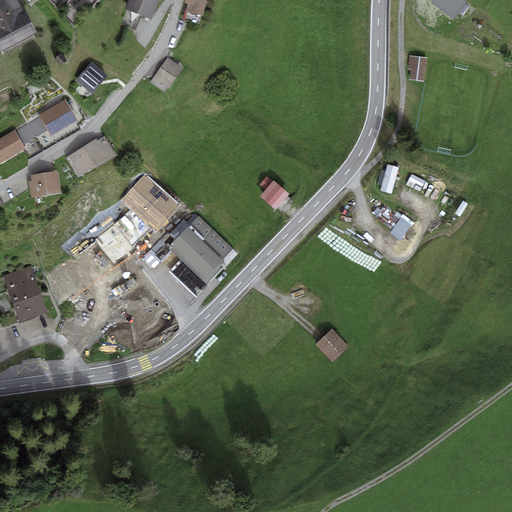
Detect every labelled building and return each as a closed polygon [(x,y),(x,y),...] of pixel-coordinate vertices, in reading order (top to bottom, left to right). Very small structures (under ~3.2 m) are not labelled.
[(17,0),(0,0),(0,52),(2,51),(4,55),(35,38),(33,35),(38,33),(28,15),(26,16),(17,0)] [(158,0),(128,0),(125,8),(127,9),(149,18),(151,19),(158,0)] [(207,0),(184,0),(184,3),(188,4),(186,12),(201,15),(204,16),(207,0)] [(468,1),(466,0),(432,0),(431,2),(454,20),(468,1)] [(149,18),(127,9),(120,25),(135,31),(140,18),(148,21),(149,18)] [(199,23),(201,15),(186,12),(184,11),(183,19),(199,23)] [(60,53),(54,59),(61,66),(67,60),(60,53)] [(427,59),(410,56),(408,69),(411,70),(409,80),(423,82),(427,59)] [(183,68),(168,57),(150,82),(165,93),(183,68)] [(91,62),(75,81),(91,94),(92,95),(101,85),(100,84),(107,76),(91,62)] [(40,117),(48,130),(52,136),(76,122),(78,121),(65,99),(39,115),(40,117)] [(48,130),(40,117),(28,124),(36,137),(48,130)] [(81,129),(76,122),(52,136),(48,130),(36,137),(43,151),(44,151),(81,129)] [(28,124),(15,131),(26,149),(24,150),(29,159),(43,151),(36,137),(28,124)] [(26,149),(15,131),(15,130),(0,138),(0,163),(0,164),(24,150),(26,149)] [(96,140),(65,158),(78,178),(115,156),(103,137),(97,141),(96,140)] [(399,168),(387,164),(385,171),(382,170),(378,185),(382,186),(380,191),(392,194),(399,168)] [(57,171),(30,175),(31,181),(28,182),(31,197),(60,193),(57,171)] [(425,181),(412,174),(406,185),(420,191),(425,181)] [(180,206),(144,175),(122,200),(132,209),(154,228),(158,231),(180,206)] [(276,210),(289,194),(274,181),(273,182),(267,177),(260,185),(266,190),(260,197),(276,210)] [(389,233),(400,242),(414,223),(398,211),(394,216),(383,207),(375,218),(391,230),(389,233)] [(154,228),(132,209),(116,223),(95,240),(112,264),(134,246),(154,228)] [(233,248),(198,216),(168,248),(180,260),(207,285),(226,265),(221,260),(233,248)] [(152,272),(172,254),(166,248),(154,259),(151,256),(144,263),(152,272)] [(196,297),(207,285),(180,260),(169,272),(196,297)] [(31,266),(2,277),(19,322),(48,312),(31,266)] [(333,329),(316,345),(332,363),(349,347),(333,329)]
